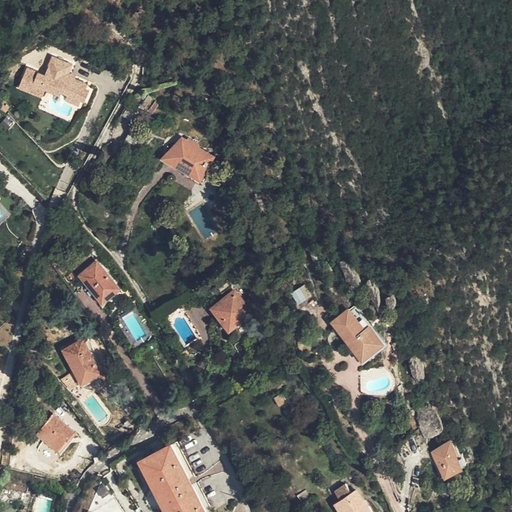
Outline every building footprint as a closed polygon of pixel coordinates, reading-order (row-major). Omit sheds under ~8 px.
[(9,88),(32,98),(36,90),(48,96),(50,93),(57,96),(55,100),(68,106),(70,101),(74,103),(78,93),(74,91),(76,86),(56,77),(60,66),(41,59),(34,78),(16,70),(9,88)] [(117,144),(133,153),(143,136),(131,129),(147,104),(131,94),(115,120),(127,127),(117,144)] [(202,159),(197,156),(188,150),(191,146),(179,139),(175,144),(167,143),(157,160),(190,181),(199,165),(202,159)] [(0,224),(11,215),(0,203),(0,224)] [(95,302),(111,290),(92,264),(76,276),(95,302)] [(298,305),(312,296),(304,285),(290,293),(298,305)] [(217,301),(233,324),(246,313),(228,292),(217,301)] [(226,329),(233,324),(217,301),(209,308),(226,329)] [(355,308),(336,324),(365,360),(384,343),(355,308)] [(74,383),(93,375),(78,344),(59,352),(74,383)] [(268,402),(273,399),(268,390),(263,394),(268,402)] [(54,448),(64,435),(67,432),(48,417),(35,434),(54,448)] [(397,457),(391,446),(381,452),(387,463),(397,457)] [(194,511),(164,447),(137,460),(161,511),(194,511)] [(451,468),(442,450),(423,460),(433,478),(451,468)] [(359,511),(348,496),(329,508),(331,511),(359,511)]
